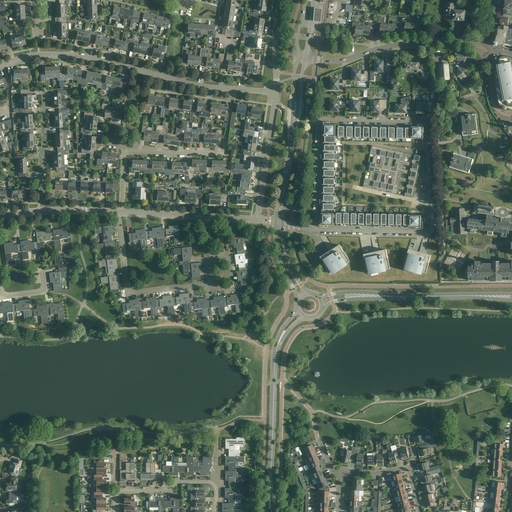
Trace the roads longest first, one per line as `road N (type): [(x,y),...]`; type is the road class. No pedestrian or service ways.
road 1 (residential): [(316,231),(432,227),(428,122),(319,120)]
road 2 (residential): [(274,92),(179,82),(61,54),(0,66)]
road 3 (residential): [(305,59),(342,60),(418,42),(484,48)]
road 4 (residential): [(210,282),(126,288),(118,212)]
road 5 (residential): [(257,218),(120,212)]
road 6 (residential): [(257,218),(274,92)]
road 7 (residential): [(41,210),(43,92)]
